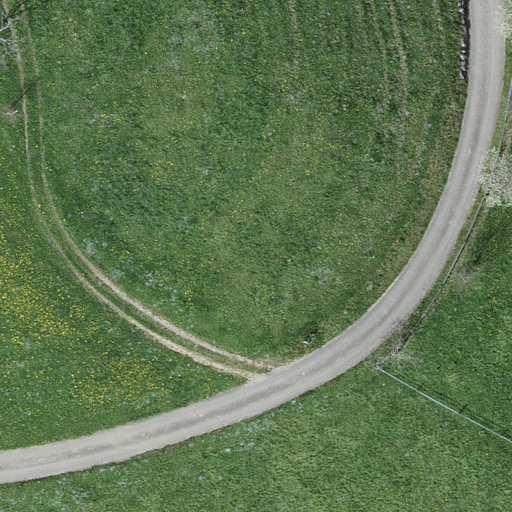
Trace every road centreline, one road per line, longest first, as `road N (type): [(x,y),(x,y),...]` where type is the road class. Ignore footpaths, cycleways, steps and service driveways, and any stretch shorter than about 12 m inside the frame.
road 1 (track): [(0,466),(220,410),(304,373),(390,311),(448,222),(468,166),(483,99),(485,0)]
road 2 (track): [(304,373),(245,365),(186,342),(128,308),(60,239),(37,176),(30,87),(11,0)]
